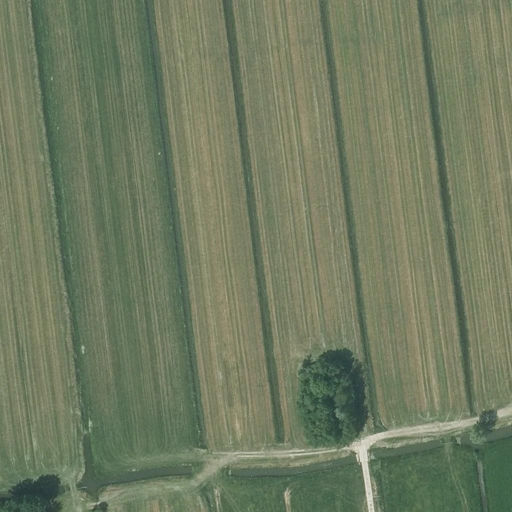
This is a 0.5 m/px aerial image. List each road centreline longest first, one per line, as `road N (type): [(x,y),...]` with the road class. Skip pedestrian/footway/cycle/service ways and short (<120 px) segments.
road 1 (track): [(511,412),(362,444),(371,511)]
road 2 (track): [(182,456),(362,444)]
